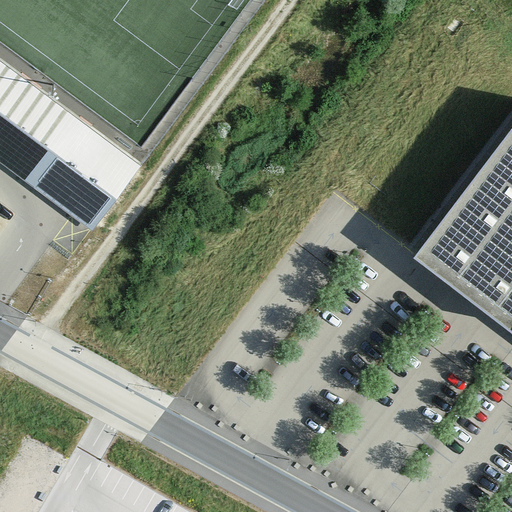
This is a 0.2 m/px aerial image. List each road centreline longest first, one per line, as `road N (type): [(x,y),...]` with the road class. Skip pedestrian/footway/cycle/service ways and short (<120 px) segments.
road 1 (track): [(31,353),(298,0)]
road 2 (unclassified): [(0,336),(320,511)]
